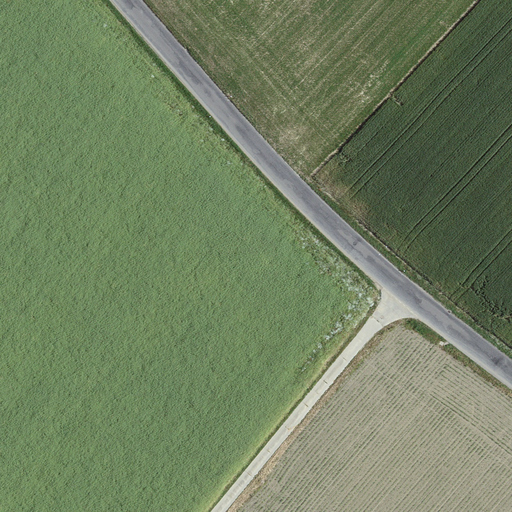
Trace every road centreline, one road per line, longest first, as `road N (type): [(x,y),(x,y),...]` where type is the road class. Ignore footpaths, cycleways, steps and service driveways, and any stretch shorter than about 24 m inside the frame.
road 1 (tertiary): [(511,373),(403,289),(289,184),(128,0)]
road 2 (track): [(220,511),(403,289)]
